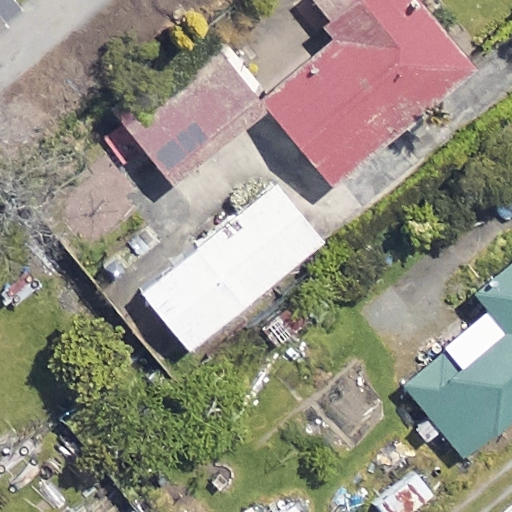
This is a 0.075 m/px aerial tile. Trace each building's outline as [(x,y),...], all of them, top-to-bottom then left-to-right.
[(1,0),(0,0),(0,28),(15,17),(1,0)] [(328,183),(469,62),(450,39),(468,23),(448,0),(308,0),(336,32),(257,100),(328,183)] [(165,184),(258,109),(245,92),(260,79),(223,34),(115,122),(165,184)] [(318,240),(271,182),(137,292),(183,349),(318,240)] [(511,409),(511,256),(473,288),(486,305),(398,378),(459,453),(511,409)]
